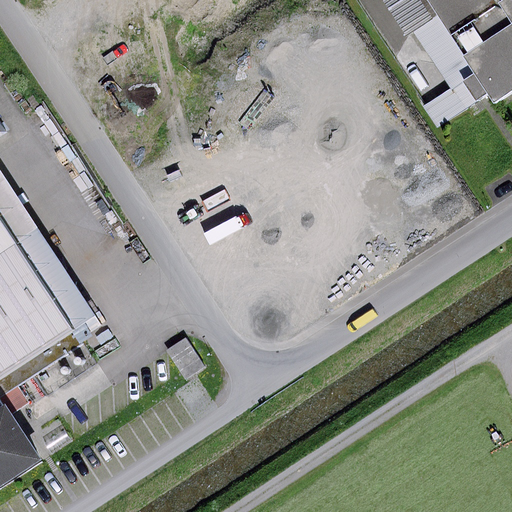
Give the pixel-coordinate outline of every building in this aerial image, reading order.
[(416,0),(381,0),(403,34),(428,18),(416,0)] [(511,0),(425,0),(437,18),(473,74),(461,82),(473,100),(486,91),(492,100),(511,87),(511,0)] [(473,74),(437,18),(412,33),(448,88),(422,105),(435,125),(473,100),(461,82),(473,74)] [(0,105),(0,385),(3,383),(88,329),(0,193),(0,148),(19,135),(0,105)] [(107,317),(0,151),(0,193),(88,329),(107,317)] [(185,339),(167,351),(186,379),(204,368),(185,339)] [(86,367),(88,366),(89,365),(90,364),(90,362),(90,361),(89,359),(88,358),(86,358),(85,358),(83,358),(82,359),(81,360),(81,362),(81,363),(81,364),(82,366),(84,366),(85,367),(86,367)] [(70,376),(72,376),(73,375),(74,373),(74,372),(74,370),(73,369),(72,368),(70,367),(69,367),(67,368),(66,369),(65,370),(65,371),(65,373),(65,374),(66,375),(68,376),(69,376),(70,376)] [(3,383),(0,385),(0,493),(53,459),(3,383)]
